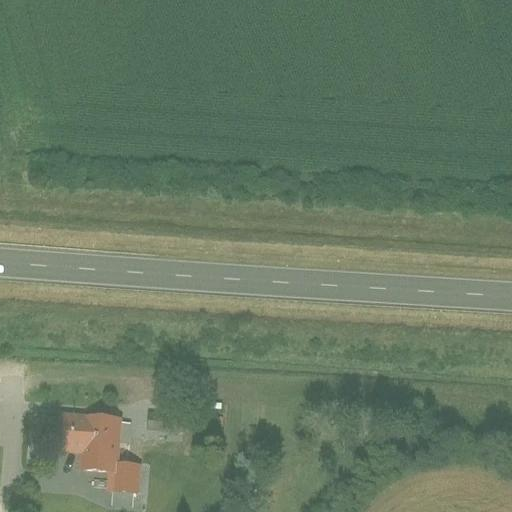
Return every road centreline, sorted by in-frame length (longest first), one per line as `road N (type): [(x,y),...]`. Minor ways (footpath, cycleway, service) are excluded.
road 1 (primary): [(0,265),(511,297)]
road 2 (unclassified): [(0,396),(10,396),(4,511)]
